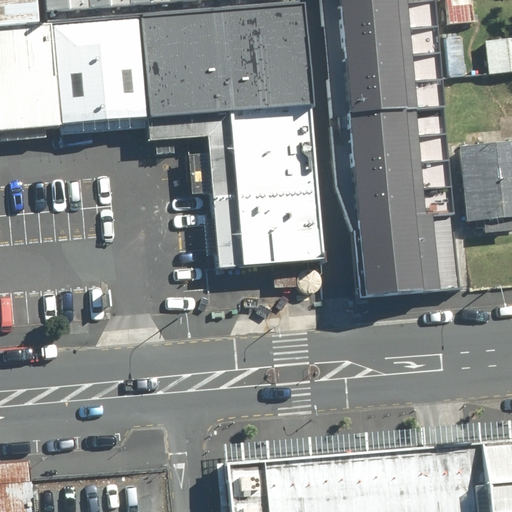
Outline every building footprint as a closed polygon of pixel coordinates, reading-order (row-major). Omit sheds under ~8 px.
[(0,0),(0,131),(221,115),(233,267),(316,260),(295,0),(0,0)] [(341,0),(366,286),(435,280),(410,0),(341,0)] [(472,23),(470,0),(442,0),(444,25),(472,23)] [(459,35),(443,37),(447,81),(463,80),(459,35)] [(511,72),(511,37),(483,40),(486,75),(511,72)] [(511,219),(511,142),(455,147),(462,223),(511,219)] [(364,450),(223,462),(227,511),(511,511),(511,436),(492,439),(473,440),(454,442),(444,443),(364,450)] [(0,484),(0,511),(29,511),(26,482),(0,484)]
